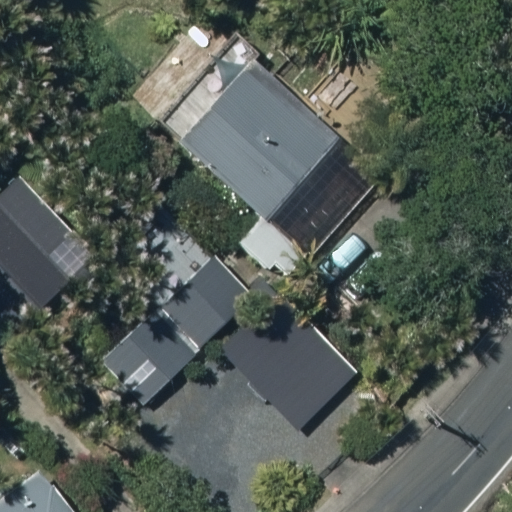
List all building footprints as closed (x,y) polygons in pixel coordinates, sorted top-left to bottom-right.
[(163,132),(250,209),(227,236),(258,264),(263,258),(282,274),(371,173),(234,52),(163,132)] [(0,165),(0,164),(0,324),(80,248),(0,165)] [(147,302),(190,343),(242,290),(198,248),(147,302)] [(264,285),(207,341),(289,426),(347,370),(264,285)] [(147,302),(92,359),(136,400),(190,343),(147,302)] [(0,511),(64,511),(30,465),(0,486),(0,511)]
